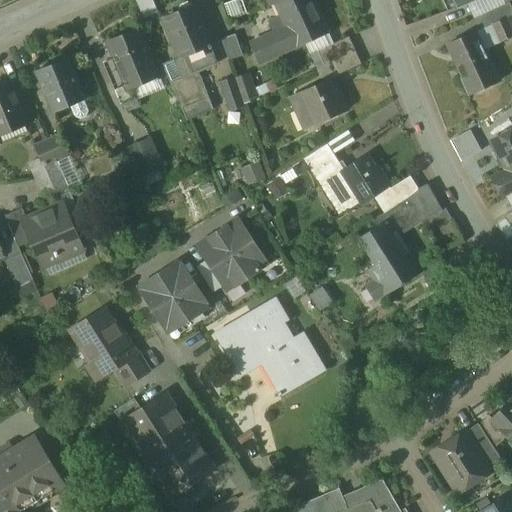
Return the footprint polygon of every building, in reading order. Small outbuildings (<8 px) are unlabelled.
[(152,0),(135,0),(144,20),(158,13),(152,0)] [(277,0),(274,2),(280,15),(269,21),(275,33),(286,28),(295,47),(295,48),(328,34),(312,0),(277,0)] [(454,0),(459,8),(476,0),(454,0)] [(511,8),(509,2),(474,19),(480,31),(494,24),(506,18),(511,14),(511,8)] [(192,5),(187,3),(180,6),(178,10),(179,13),(163,19),(179,57),(174,59),(175,62),(182,77),(198,70),(198,72),(216,64),(210,49),(212,49),(210,46),(211,45),(195,6),(193,7),(192,5)] [(511,32),(506,18),(494,24),(501,42),(511,37),(511,32)] [(275,33),(251,44),(260,63),(295,47),(286,28),(275,33)] [(136,30),(107,42),(116,63),(107,67),(112,79),(150,63),(136,30)] [(489,65),(474,33),(448,45),(463,77),(461,78),(469,95),(499,82),(491,64),(489,65)] [(229,59),(244,55),(238,34),(224,37),(229,59)] [(347,37),(323,49),(330,62),(333,61),(354,51),(347,37)] [(354,51),(333,61),(340,75),(361,65),(354,51)] [(66,60),(36,73),(53,113),(83,100),(66,60)] [(175,62),(164,66),(170,82),(182,77),(175,62)] [(182,77),(170,82),(187,121),(213,110),(198,72),(198,70),(182,77)] [(243,106),(234,79),(221,84),(230,110),(243,106)] [(330,80),(298,95),(313,126),(347,110),(339,92),(336,93),(330,80)] [(129,83),(107,92),(115,110),(124,106),(123,103),(135,98),(129,83)] [(8,84),(0,87),(0,130),(24,121),(8,84)] [(511,130),(491,141),(507,171),(492,179),(502,197),(511,192),(511,130)] [(67,156),(59,136),(47,142),(56,161),(67,156)] [(144,174),(165,166),(153,136),(132,144),(144,174)] [(47,140),(34,146),(39,159),(30,163),(37,180),(60,170),(56,161),(47,142),(47,140)] [(327,144),(305,158),(310,166),(332,152),(327,144)] [(332,152),(310,166),(328,195),(338,189),(350,208),(361,202),(342,173),(344,171),(332,152)] [(344,171),(342,173),(361,202),(374,194),(386,187),(388,186),(377,168),(374,170),(367,157),(344,171)] [(60,170),(37,180),(45,199),(68,189),(60,170)] [(281,177),(269,184),(276,198),(289,191),(281,177)] [(409,180),(391,191),(399,203),(416,192),(409,180)] [(399,203),(385,212),(389,219),(388,219),(388,221),(380,226),(387,237),(421,215),(425,221),(441,211),(426,186),(399,203)] [(389,192),(386,187),(374,194),(385,212),(399,203),(391,191),(389,192)] [(63,203),(27,219),(36,240),(34,241),(44,263),(81,246),(63,203)] [(27,219),(22,209),(5,217),(19,248),(34,241),(36,240),(27,219)] [(507,233),(511,231),(511,213),(502,217),(507,233)] [(265,262),(239,222),(227,230),(226,227),(218,233),(247,278),(256,273),(256,271),(258,271),(258,269),(256,269),(257,267),(265,262)] [(387,237),(380,226),(360,239),(377,266),(368,272),(375,282),(366,288),(375,301),(382,296),(383,298),(422,272),(411,256),(403,262),(387,237)] [(247,278),(218,233),(209,238),(211,241),(199,248),(207,261),(198,267),(213,291),(223,284),(225,288),(233,283),(239,284),(247,278)] [(32,280),(21,254),(4,262),(16,288),(32,280)] [(442,257),(426,268),(431,277),(426,280),(433,291),(455,277),(442,257)] [(181,264),(177,266),(176,264),(142,286),(144,288),(140,290),(166,330),(169,328),(172,331),(205,309),(203,306),(206,304),(181,264)] [(331,303),(321,288),(310,295),(320,310),(331,303)] [(275,302),(234,325),(243,342),(240,344),(252,366),(262,361),(281,392),(322,369),(303,335),(291,342),(280,321),(284,318),(275,302)] [(125,341),(105,308),(75,327),(83,341),(79,343),(92,364),(86,367),(95,382),(114,370),(137,356),(136,354),(128,341),(125,341)] [(234,325),(218,334),(240,373),(252,366),(240,344),(243,342),(234,325)] [(137,356),(114,370),(125,388),(150,372),(137,353),(136,354),(137,356)] [(141,409),(121,422),(170,498),(190,485),(214,470),(193,437),(198,434),(191,423),(186,426),(165,394),(141,409)] [(134,399),(114,412),(121,422),(141,409),(134,399)] [(511,400),(492,420),(491,421),(507,437),(511,442),(511,400)] [(507,437),(491,421),(492,420),(488,416),(478,425),(494,449),(507,437)] [(478,425),(477,424),(465,432),(486,468),(488,467),(500,459),(494,449),(478,425)] [(465,432),(433,453),(458,492),(490,472),(488,467),(486,468),(465,432)] [(0,500),(3,505),(0,507),(0,511),(19,511),(64,485),(35,437),(13,450),(10,445),(0,450),(0,451),(3,456),(0,458),(0,500)] [(399,511),(382,482),(343,499),(339,490),(290,511),(399,511)] [(190,485),(170,498),(177,508),(196,495),(190,485)] [(511,511),(511,501),(507,494),(478,511),(511,511)]
